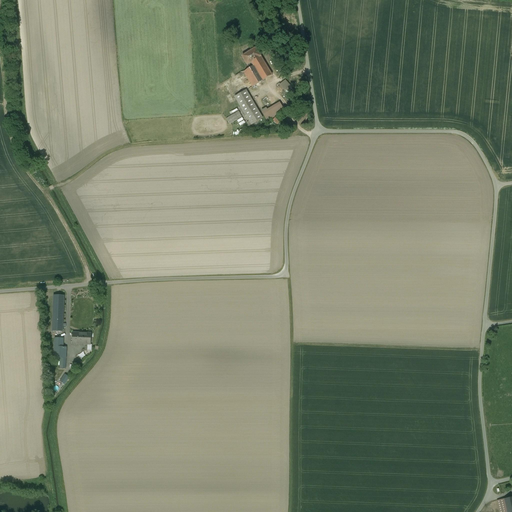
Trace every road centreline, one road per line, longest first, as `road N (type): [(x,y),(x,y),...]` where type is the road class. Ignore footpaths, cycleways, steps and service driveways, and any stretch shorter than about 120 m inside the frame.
road 1 (unclassified): [(318,130),(458,132),(492,175),(479,389),(490,482)]
road 2 (unclassified): [(0,291),(286,272)]
road 3 (track): [(305,133),(117,148),(44,190)]
road 4 (track): [(91,284),(14,143),(0,40)]
road 5 (track): [(286,272),(290,511)]
road 6 (track): [(292,344),(482,346)]
road 7 (unclassified): [(318,130),(291,197),(286,272)]
road 8 (unclassified): [(297,0),(318,130)]
